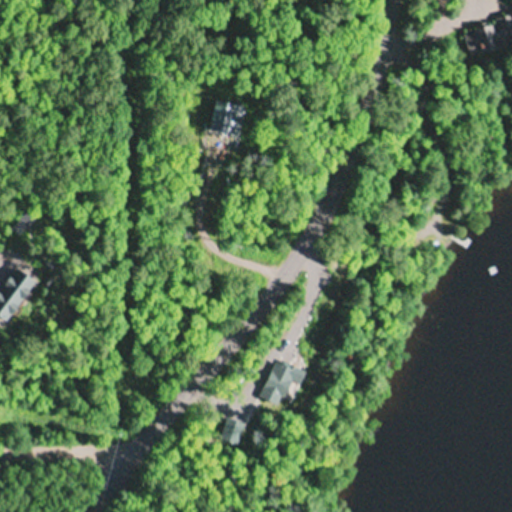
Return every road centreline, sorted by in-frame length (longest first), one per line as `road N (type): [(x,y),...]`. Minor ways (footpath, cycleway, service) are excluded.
road 1 (residential): [(95,511),(126,460),(319,219),(354,145),(388,0)]
road 2 (residential): [(134,451),(0,446)]
